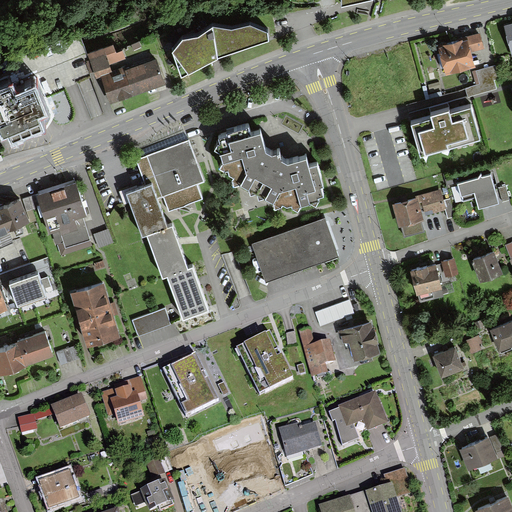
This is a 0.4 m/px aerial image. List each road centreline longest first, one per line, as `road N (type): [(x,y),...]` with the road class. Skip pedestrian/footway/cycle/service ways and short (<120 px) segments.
road 1 (residential): [(377,267),(0,412)]
road 2 (primary): [(312,53),(0,179)]
road 3 (secondary): [(376,264),(312,53)]
road 4 (primary): [(511,1),(312,53)]
road 5 (residential): [(423,444),(254,511)]
road 6 (secondary): [(423,440),(377,267)]
road 7 (residential): [(511,217),(376,264)]
